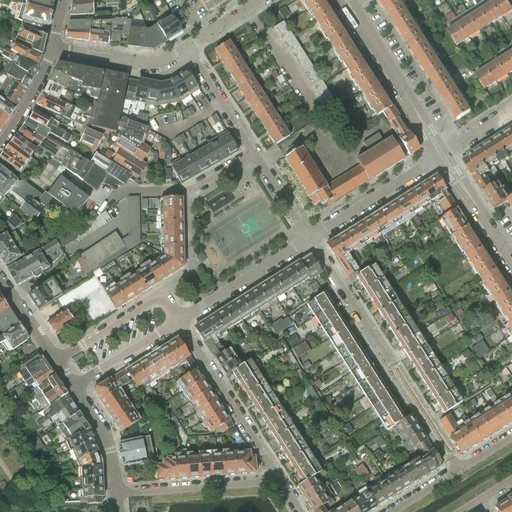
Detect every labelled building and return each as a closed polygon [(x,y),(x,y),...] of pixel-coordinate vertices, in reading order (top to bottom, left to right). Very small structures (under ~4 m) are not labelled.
[(51,13),(53,2),(44,0),(18,0),(17,3),(22,4),(21,5),(51,13)] [(69,16),(92,15),(91,0),(74,0),(72,1),(69,16)] [(158,15),(149,0),(147,0),(143,2),(153,18),(158,15)] [(216,6),(212,0),(199,0),(207,11),(216,6)] [(301,0),(315,21),(330,12),(321,0),(301,0)] [(410,17),(399,0),(385,0),(381,3),(396,26),(410,17)] [(511,8),(506,0),(495,0),(492,2),(501,17),(511,10),(511,8)] [(492,2),(481,9),(490,24),(501,17),(492,2)] [(49,21),(51,13),(21,5),(17,21),(21,23),(21,24),(41,29),(42,25),(48,26),(49,21)] [(290,16),(285,7),(278,11),(284,20),(290,16)] [(481,9),(470,16),(479,31),(490,24),(481,9)] [(345,36),(330,12),(315,21),(331,45),(345,36)] [(182,32),(171,15),(156,24),(167,41),(182,32)] [(470,16),(459,23),(468,38),(479,31),(470,16)] [(425,40),(410,17),(396,26),(411,50),(425,40)] [(115,39),(115,34),(109,33),(110,20),(100,21),(99,32),(92,31),(90,31),(87,41),(107,44),(108,41),(114,42),(114,39),(115,39)] [(128,35),(130,27),(130,20),(110,20),(109,33),(115,34),(115,39),(119,39),(120,34),(128,35)] [(68,22),(66,30),(89,29),(90,31),(92,31),(99,32),(100,21),(92,21),(68,22)] [(272,29),(276,35),(287,28),(283,22),(272,29)] [(468,38),(459,23),(447,31),(457,45),(468,38)] [(167,41),(156,24),(147,29),(142,28),(139,48),(152,50),(167,41)] [(14,41),(41,55),(46,36),(21,25),(14,41)] [(139,48),(142,28),(130,27),(128,35),(127,47),(139,48)] [(287,28),(276,35),(280,42),(291,35),(287,28)] [(89,29),(66,30),(65,38),(87,41),(90,31),(89,29)] [(291,35),(280,42),(285,48),(295,41),(291,35)] [(345,36),(331,45),(346,69),(360,59),(345,36)] [(1,37),(0,39),(0,45),(37,66),(41,57),(1,37)] [(441,64),(425,40),(411,50),(426,73),(441,64)] [(214,50),(230,75),(244,65),(228,41),(214,50)] [(295,41),(285,48),(289,55),(300,48),(295,41)] [(494,44),(489,47),(494,54),(498,52),(494,44)] [(37,66),(0,45),(0,53),(1,54),(0,55),(12,63),(10,66),(32,79),(37,66)] [(300,48),(289,55),(293,61),(304,54),(300,48)] [(511,58),(509,53),(498,60),(507,75),(511,71),(511,58)] [(304,54),(293,61),(297,68),(308,61),(304,54)] [(375,83),(360,59),(346,69),(361,93),(375,83)] [(507,75),(498,60),(487,67),(496,82),(507,75)] [(308,61),(297,68),(301,74),(312,67),(308,61)] [(67,78),(70,65),(57,63),(53,72),(67,78)] [(32,79),(10,66),(6,64),(0,72),(6,76),(26,90),(32,79)] [(456,88),(441,64),(426,73),(441,97),(456,88)] [(82,84),(85,68),(70,65),(67,78),(71,80),(82,84)] [(244,65),(230,75),(245,98),(259,89),(244,65)] [(312,67),(301,74),(305,81),(316,74),(312,67)] [(485,89),(496,82),(487,67),(475,74),(485,89)] [(97,100),(103,73),(103,72),(85,68),(82,84),(74,95),(79,96),(97,100)] [(187,70),(177,76),(189,96),(199,89),(187,70)] [(82,84),(71,80),(67,78),(53,72),(48,82),(74,95),(82,84)] [(116,133),(117,128),(119,117),(127,79),(111,76),(111,75),(103,73),(97,100),(96,103),(93,119),(92,127),(116,133)] [(316,74),(305,81),(309,87),(320,80),(316,74)] [(26,90),(6,76),(0,84),(0,93),(16,107),(26,90)] [(177,76),(168,82),(180,102),(189,96),(177,76)] [(145,100),(149,81),(138,79),(138,82),(129,80),(124,100),(144,104),(145,100)] [(320,80),(309,87),(313,93),(324,86),(320,80)] [(160,84),(149,81),(145,100),(144,104),(156,106),(160,84)] [(74,95),(48,82),(43,93),(60,101),(69,106),(74,95)] [(160,83),(160,84),(156,106),(180,102),(168,82),(160,83)] [(375,83),(361,93),(376,116),(382,113),(391,107),(390,107),(375,83)] [(324,86),(313,93),(317,100),(328,93),(324,86)] [(456,88),(441,97),(456,121),(471,111),(456,88)] [(259,89),(245,98),(260,122),(274,113),(259,89)] [(75,109),(69,106),(60,101),(43,93),(42,93),(35,105),(69,120),(73,112),(75,109)] [(328,93),(317,100),(321,106),(332,99),(328,93)] [(14,109),(0,98),(0,110),(9,117),(14,109)] [(200,101),(204,107),(208,105),(209,104),(204,98),(200,101)] [(332,99),(321,106),(325,113),(336,106),(332,99)] [(93,119),(96,103),(93,103),(91,107),(85,105),(84,109),(80,108),(75,109),(73,112),(89,118),(93,119)] [(382,113),(409,155),(418,150),(418,147),(412,137),(413,137),(410,132),(409,133),(392,106),(391,107),(382,113)] [(190,107),(186,110),(190,116),(194,114),(190,107)] [(0,130),(2,129),(1,128),(9,117),(0,110),(0,130)] [(59,123),(52,120),(34,110),(28,119),(47,130),(51,125),(56,128),(59,123)] [(185,111),(182,113),(186,119),(190,116),(186,110),(185,111)] [(274,113),(260,122),(275,145),(289,136),(274,113)] [(219,121),(215,114),(215,115),(211,117),(215,124),(219,121)] [(367,129),(376,123),(380,121),(377,116),(364,124),(367,129)] [(142,144),(148,128),(126,120),(119,117),(117,128),(123,131),(142,144)] [(65,132),(56,128),(51,125),(47,130),(28,119),(27,118),(21,127),(44,140),(46,137),(48,133),(66,144),(71,136),(65,132)] [(201,123),(196,126),(200,132),(204,130),(201,123)] [(196,126),(192,128),(196,135),(200,132),(196,126)] [(103,172),(89,164),(46,137),(44,140),(21,127),(16,135),(29,145),(40,153),(41,152),(45,155),(50,158),(58,164),(61,165),(71,173),(82,181),(96,191),(102,182),(106,185),(125,185),(103,172)] [(502,133),(501,134),(511,150),(511,128),(511,127),(507,130),(505,130),(502,132),(502,133)] [(79,142),(94,151),(102,135),(86,128),(79,142)] [(149,149),(142,144),(123,131),(115,145),(121,149),(141,162),(149,149)] [(237,151),(226,131),(216,137),(228,157),(237,151)] [(326,187),(321,178),(301,147),(284,158),(314,206),(319,202),(321,206),(333,199),(334,201),(368,180),(369,181),(404,159),(391,138),(383,142),(378,133),(362,143),(368,152),(356,160),(359,166),(326,187)] [(182,134),(178,137),(182,143),(186,141),(182,134)] [(511,150),(501,134),(500,134),(499,134),(496,136),(496,137),(491,140),(505,162),(511,157),(511,150)] [(16,135),(9,144),(27,157),(25,159),(27,160),(29,158),(35,151),(16,135)] [(178,137),(173,139),(177,146),(182,143),(178,137)] [(228,157),(216,137),(206,142),(208,146),(218,162),(228,157)] [(482,146),(481,146),(493,166),(499,162),(500,165),(505,162),(491,140),(487,143),(485,143),(482,145),(482,146)] [(27,157),(9,144),(5,151),(23,165),(27,160),(25,159),(27,157)] [(218,162),(208,146),(200,151),(209,167),(218,162)] [(493,166),(481,146),(481,147),(479,146),(476,148),(476,150),(471,153),(485,174),(490,171),(488,169),(493,166)] [(145,164),(141,162),(121,149),(112,163),(136,179),(145,164)] [(23,165),(5,151),(0,157),(0,158),(18,172),(23,165)] [(209,167),(200,151),(190,156),(200,173),(209,167)] [(136,179),(112,163),(96,153),(89,164),(103,172),(125,185),(129,179),(134,182),(136,179)] [(485,174),(471,153),(469,154),(468,154),(461,158),(479,187),(489,181),(485,174)] [(200,173),(190,156),(181,161),(190,178),(200,173)] [(58,164),(50,158),(47,163),(55,169),(58,164)] [(190,178),(181,161),(179,158),(169,164),(180,184),(190,178)] [(0,166),(0,196),(2,198),(3,197),(8,192),(17,181),(0,166)] [(502,179),(508,176),(505,170),(498,174),(502,179)] [(421,184),(419,186),(430,202),(441,195),(444,200),(449,196),(437,177),(434,176),(433,177),(432,176),(430,178),(430,179),(425,182),(424,181),(421,183),(421,184)] [(60,177),(51,188),(47,194),(48,195),(44,200),(41,197),(42,195),(23,181),(18,181),(17,181),(8,192),(23,204),(19,209),(34,221),(43,209),(44,210),(65,213),(65,216),(75,217),(88,199),(60,177)] [(489,181),(479,187),(482,192),(483,192),(492,186),(490,183),(489,181)] [(492,186),(483,192),(485,194),(484,195),(486,197),(487,198),(490,202),(490,203),(491,206),(492,206),(494,208),(507,200),(510,198),(499,181),(492,186)] [(405,195),(403,196),(413,212),(430,202),(419,186),(417,187),(416,187),(413,188),(413,190),(408,192),(407,192),(405,193),(405,195)] [(413,212),(403,196),(400,198),(399,197),(397,199),(397,200),(392,203),(391,202),(388,204),(388,205),(386,207),(396,223),(399,226),(410,219),(415,216),(416,216),(413,212)] [(449,196),(444,200),(438,203),(441,207),(452,200),(449,196)] [(159,206),(159,211),(181,210),(181,205),(182,204),(182,198),(161,199),(161,205),(159,206)] [(452,200),(441,207),(444,211),(455,205),(452,200)] [(455,205),(444,211),(446,215),(456,209),(457,209),(455,205)] [(372,216),(370,217),(380,233),(396,223),(386,207),(384,208),(382,208),(380,209),(380,210),(375,213),(374,213),(372,214),(372,216)] [(467,226),(465,224),(465,223),(465,222),(464,220),(463,220),(461,217),(460,215),(460,214),(459,211),(457,211),(456,209),(446,215),(440,219),(448,233),(450,237),(452,236),(467,227),(467,226)] [(181,210),(159,211),(159,217),(162,217),(162,223),(183,222),(182,216),(181,215),(181,210)] [(111,220),(105,211),(100,214),(106,223),(111,220)] [(11,213),(5,221),(9,225),(14,230),(14,231),(23,225),(11,213)] [(106,223),(100,214),(96,217),(102,226),(106,223)] [(415,216),(410,219),(416,229),(421,226),(415,216)] [(102,226),(96,217),(91,220),(97,229),(102,226)] [(355,226),(353,227),(363,244),(380,233),(370,217),(367,219),(366,218),(363,219),(363,221),(359,224),(358,223),(355,225),(355,226)] [(97,229),(91,220),(87,222),(92,232),(97,229)] [(92,232),(87,222),(82,225),(88,235),(92,232)] [(183,222),(162,223),(162,229),(159,230),(159,235),(182,234),(181,229),(183,228),(183,222)] [(88,235),(82,225),(77,228),(83,237),(88,235)] [(339,236),(337,238),(347,254),(363,244),(353,227),(351,229),(349,228),(347,230),(347,231),(342,234),(341,234),(339,235),(339,236)] [(467,227),(452,236),(466,259),(481,249),(467,227)] [(83,237),(77,228),(73,231),(79,240),(83,237)] [(77,239),(72,231),(71,230),(66,233),(72,242),(77,239)] [(6,232),(0,235),(0,254),(14,246),(11,241),(13,240),(11,236),(9,237),(6,232)] [(72,242),(66,233),(60,236),(66,246),(72,242)] [(98,268),(126,250),(120,241),(115,233),(87,251),(98,268)] [(182,234),(159,235),(160,241),(162,241),(162,246),(183,246),(183,240),(182,239),(182,234)] [(66,246),(60,236),(55,239),(60,248),(60,249),(66,246)] [(139,236),(128,236),(125,237),(131,247),(139,243),(139,236)] [(382,236),(377,238),(384,249),(387,247),(388,246),(382,236)] [(131,247),(125,237),(120,241),(126,250),(131,247)] [(150,247),(152,245),(144,241),(144,237),(141,237),(141,242),(150,247)] [(416,237),(409,241),(414,248),(420,244),(416,237)] [(348,256),(347,254),(337,238),(334,239),(333,239),(329,241),(329,243),(328,243),(327,246),(342,269),(353,263),(356,260),(352,254),(348,256)] [(60,248),(55,239),(42,247),(47,256),(60,248)] [(20,242),(14,246),(0,254),(0,259),(4,266),(23,254),(20,249),(22,247),(20,242)] [(183,246),(162,246),(160,247),(160,254),(162,255),(172,260),(174,259),(182,258),(182,253),(184,252),(183,246)] [(34,251),(26,256),(5,268),(16,286),(32,276),(36,278),(40,275),(41,271),(49,267),(44,258),(46,257),(47,256),(42,247),(34,251)] [(495,271),(481,249),(466,259),(480,280),(495,271)] [(98,268),(87,251),(81,255),(81,256),(90,271),(92,272),(98,268)] [(172,260),(162,255),(160,254),(154,258),(167,277),(172,274),(171,273),(176,270),(178,270),(182,268),(182,264),(184,263),(184,260),(182,258),(174,259),(172,260)] [(308,256),(298,262),(308,279),(309,280),(321,273),(310,256),(308,256)] [(154,258),(149,261),(148,261),(144,263),(156,282),(160,280),(161,280),(167,277),(154,258)] [(284,270),(282,272),(292,289),(308,279),(298,262),(296,263),(295,262),(293,264),(293,265),(288,268),(286,268),(284,269),(284,270)] [(156,282),(144,263),(139,266),(139,267),(134,270),(135,272),(146,289),(151,287),(151,285),(156,282)] [(353,263),(342,269),(345,273),(355,267),(353,263)] [(356,276),(365,290),(383,279),(374,265),(356,276)] [(354,273),(358,271),(355,267),(345,273),(347,277),(354,273)] [(509,293),(495,271),(480,280),(494,302),(509,293)] [(146,289),(135,272),(130,276),(128,273),(123,276),(136,295),(139,293),(141,293),(146,289)] [(268,281),(266,282),(276,299),(292,289),(282,272),(280,273),(278,273),(276,274),(276,276),(271,279),(270,278),(268,280),(268,281)] [(57,276),(28,295),(38,310),(53,299),(61,295),(58,289),(63,285),(57,276)] [(136,295),(123,276),(118,279),(120,282),(115,285),(126,302),(131,299),(131,298),(136,295)] [(383,279),(365,290),(379,312),(396,300),(383,279)] [(430,294),(434,291),(436,291),(432,285),(432,286),(428,280),(427,280),(423,283),(425,286),(423,287),(427,293),(429,292),(430,294)] [(251,292),(248,293),(259,310),(276,299),(266,282),(263,284),(262,283),(259,285),(259,286),(255,289),(253,289),(251,290),(251,292)] [(321,292),(315,282),(312,284),(318,294),(321,292)] [(318,294),(312,284),(308,286),(315,296),(318,294)] [(126,302),(115,285),(109,288),(107,286),(103,289),(115,308),(119,305),(121,306),(126,302)] [(234,302),(231,304),(242,320),(259,310),(248,293),(246,295),(245,294),(242,296),(242,297),(238,300),(236,299),(234,301),(234,302)] [(320,296),(307,305),(314,316),(332,305),(324,293),(320,296)] [(511,297),(509,293),(494,302),(508,324),(511,321),(511,297)] [(396,300),(379,312),(393,333),(410,322),(396,300)] [(217,313),(215,315),(225,331),(242,320),(231,304),(229,305),(228,305),(222,308),(222,310),(221,311),(219,310),(217,312),(217,313)] [(71,305),(47,323),(55,335),(66,328),(70,328),(73,326),(74,323),(74,322),(70,315),(75,311),(71,305)] [(346,328),(332,305),(314,316),(329,339),(346,328)] [(8,307),(0,312),(0,324),(13,316),(8,307)] [(225,331),(215,315),(214,315),(213,314),(209,317),(209,318),(204,321),(217,341),(222,338),(220,336),(226,333),(225,331)] [(13,316),(0,324),(0,331),(3,335),(19,324),(13,316)] [(280,319),(270,325),(276,334),(290,325),(290,323),(287,317),(281,321),(280,319)] [(217,341),(204,321),(202,323),(201,322),(197,325),(196,326),(196,327),(195,329),(208,349),(218,343),(217,341)] [(410,322),(393,333),(407,356),(425,344),(410,322)] [(19,324),(3,335),(0,336),(0,343),(1,343),(6,350),(8,351),(28,338),(19,324)] [(346,328),(329,339),(343,362),(361,351),(346,328)] [(495,342),(504,337),(499,329),(490,335),(495,342)] [(292,335),(286,340),(290,347),(297,343),(292,335)] [(191,360),(178,340),(175,339),(174,340),(173,339),(169,342),(169,343),(166,345),(178,366),(179,367),(182,366),(191,360)] [(478,357),(489,349),(482,339),(471,347),(478,357)] [(306,341),(293,348),(297,357),(311,350),(306,341)] [(221,347),(220,345),(218,343),(208,349),(211,354),(221,347)] [(425,344),(407,356),(421,378),(439,366),(425,344)] [(178,366),(166,345),(162,348),(161,347),(157,349),(157,351),(155,352),(166,369),(171,366),(172,367),(173,366),(175,368),(178,366)] [(214,359),(215,358),(225,352),(222,347),(221,347),(211,354),(214,359)] [(225,352),(215,358),(217,360),(216,362),(217,364),(219,364),(222,369),(221,370),(223,373),(224,373),(226,375),(232,372),(242,365),(231,348),(225,352)] [(294,362),(287,351),(278,358),(281,363),(288,359),(291,364),(294,362)] [(361,351),(343,362),(357,385),(375,373),(361,351)] [(20,370),(41,357),(38,352),(17,365),(20,370)] [(168,372),(166,369),(155,352),(152,354),(151,353),(147,356),(147,357),(145,358),(158,378),(168,372)] [(24,381),(47,366),(41,357),(20,370),(18,372),(24,381)] [(158,378),(145,358),(142,360),(141,360),(137,362),(137,364),(135,364),(148,385),(158,378)] [(184,370),(194,364),(191,360),(182,366),(184,370)] [(250,360),(242,365),(232,372),(246,393),(263,382),(250,360)] [(492,363),(485,368),(489,373),(495,368),(492,363)] [(148,385),(135,364),(132,367),(130,366),(127,368),(126,370),(132,380),(136,386),(139,391),(148,385)] [(185,377),(196,370),(197,370),(194,364),(184,370),(182,372),(185,377)] [(36,387),(53,375),(47,366),(24,381),(27,386),(33,382),(36,387)] [(439,366),(421,378),(436,400),(453,389),(439,366)] [(125,369),(120,372),(127,384),(132,380),(126,370),(125,369)] [(184,392),(203,380),(202,379),(203,378),(200,374),(199,374),(196,370),(185,377),(175,383),(178,388),(181,386),(184,392)] [(100,400),(117,390),(122,387),(127,384),(120,372),(94,389),(94,392),(100,400)] [(375,373),(357,385),(372,407),(390,396),(375,373)] [(35,401),(59,384),(53,375),(36,387),(32,390),(35,394),(32,396),(35,401)] [(191,402),(209,390),(208,389),(209,388),(207,385),(206,385),(203,380),(184,392),(182,394),(185,398),(187,397),(191,402)] [(263,382),(246,393),(260,415),(278,404),(263,382)] [(48,405),(66,394),(59,384),(35,401),(30,404),(33,409),(39,405),(42,410),(48,405)] [(126,399),(139,391),(136,386),(123,394),(121,395),(117,390),(100,400),(107,411),(124,400),(126,399)] [(453,389),(436,400),(444,413),(461,402),(453,389)] [(197,412),(216,400),(215,399),(215,398),(214,395),(212,395),(209,390),(191,402),(188,404),(191,408),(194,407),(197,412)] [(511,402),(509,398),(508,396),(508,395),(505,390),(501,393),(504,398),(503,399),(504,401),(499,404),(510,422),(511,421),(511,402)] [(12,392),(2,398),(7,405),(16,399),(12,392)] [(50,418),(72,404),(66,394),(48,405),(52,411),(41,419),(42,419),(37,423),(40,426),(41,425),(48,420),(50,418)] [(390,396),(372,407),(386,430),(394,426),(394,425),(404,419),(390,396)] [(510,422),(499,404),(497,402),(494,396),(489,399),(495,407),(489,411),(500,428),(501,427),(502,428),(506,426),(506,424),(510,422)] [(124,400),(107,411),(114,421),(131,410),(133,409),(130,404),(128,406),(124,400)] [(204,423),(222,411),(221,409),(222,408),(220,405),(219,405),(216,400),(197,412),(195,414),(198,419),(200,417),(204,423)] [(72,404),(50,418),(52,421),(57,418),(61,424),(78,412),(72,404)] [(278,404),(260,415),(274,438),(292,427),(278,404)] [(500,428),(489,411),(487,408),(488,408),(485,404),(481,407),(483,411),(482,411),(484,414),(478,417),(489,435),(491,434),(492,434),(496,432),(496,431),(500,428)] [(136,423),(140,420),(136,414),(134,416),(131,410),(114,421),(121,432),(126,428),(136,423)] [(222,411),(204,423),(201,424),(204,429),(207,427),(210,433),(214,430),(217,428),(229,421),(228,419),(228,418),(227,415),(225,415),(222,411)] [(489,435),(478,417),(477,415),(477,414),(475,411),(469,415),(471,418),(472,418),(473,420),(468,424),(479,441),(481,440),(482,441),(486,438),(485,437),(489,435)] [(89,429),(78,412),(61,424),(57,426),(63,435),(66,440),(89,429)] [(439,421),(442,426),(452,419),(449,414),(446,416),(439,421)] [(410,415),(404,419),(394,425),(394,426),(410,450),(416,445),(426,439),(423,435),(424,434),(422,432),(421,432),(415,422),(415,421),(414,418),(412,418),(410,415)] [(479,441),(468,424),(467,421),(468,420),(465,415),(459,419),(460,420),(464,426),(459,430),(470,447),(471,446),(472,447),(475,445),(475,444),(479,441)] [(470,447),(459,430),(452,419),(442,426),(460,453),(461,453),(462,453),(465,451),(465,450),(470,447)] [(348,434),(358,428),(353,420),(344,426),(348,434)] [(229,421),(217,428),(214,430),(216,434),(220,432),(221,433),(232,426),(229,421)] [(292,427),(274,438),(289,460),(306,449),(292,427)] [(92,441),(91,437),(92,436),(89,429),(66,440),(69,446),(71,450),(92,441)] [(380,435),(367,442),(372,451),(385,444),(380,435)] [(124,466),(146,462),(141,438),(120,442),(118,445),(119,451),(118,451),(120,458),(122,464),(124,466)] [(426,439),(416,445),(419,451),(429,444),(426,439)] [(92,441),(71,450),(76,460),(97,451),(92,441)] [(429,444),(419,451),(423,456),(432,450),(429,444)] [(223,474),(221,454),(215,454),(215,451),(216,451),(215,446),(209,447),(210,451),(209,451),(209,455),(211,475),(217,475),(218,476),(222,475),(223,474)] [(43,448),(36,453),(39,457),(46,453),(43,448)] [(199,476),(198,456),(191,456),(191,453),(190,453),(189,448),(185,449),(186,453),(186,457),(187,477),(193,477),(194,478),(198,477),(199,476)] [(211,475),(209,455),(203,455),(202,448),(197,448),(197,452),(198,456),(199,476),(205,476),(206,477),(210,476),(211,475)] [(187,477),(186,457),(179,457),(179,454),(178,454),(178,449),(175,451),(175,454),(173,454),(174,457),(176,478),(181,478),(182,479),(186,478),(187,477)] [(306,449),(289,460),(303,483),(313,476),(321,472),(306,449)] [(221,454),(223,474),(229,474),(230,475),(234,474),(235,473),(234,453),(227,453),(227,450),(221,450),(221,454)] [(432,450),(423,456),(418,459),(428,474),(430,472),(431,473),(434,471),(434,470),(436,468),(437,469),(441,467),(441,466),(441,465),(440,463),(440,462),(440,461),(440,460),(438,457),(437,457),(432,450)] [(97,451),(76,460),(79,467),(101,466),(101,465),(101,463),(101,461),(101,459),(100,459),(97,451)] [(249,451),(234,453),(235,473),(241,473),(242,474),(246,474),(247,472),(256,472),(255,471),(257,470),(259,466),(256,462),(255,462),(254,457),(253,457),(250,457),(249,451)] [(175,478),(176,478),(174,457),(166,458),(166,464),(156,465),(157,480),(169,479),(170,480),(174,479),(175,478)] [(418,459),(401,470),(410,484),(413,483),(414,483),(417,482),(417,480),(422,477),(423,478),(425,476),(425,475),(428,474),(418,459)] [(369,475),(362,464),(355,468),(362,479),(369,475)] [(101,466),(79,467),(80,479),(102,478),(101,466)] [(401,470),(384,480),(394,495),(396,493),(398,494),(400,492),(400,491),(405,488),(406,488),(408,487),(408,486),(410,484),(401,470)] [(303,483),(297,486),(299,490),(298,491),(300,493),(301,493),(307,503),(307,504),(309,507),(310,506),(313,511),(322,505),(329,501),(313,476),(303,483)] [(102,478),(80,479),(80,491),(102,490),(102,478)] [(384,480),(368,491),(377,505),(379,504),(381,505),(383,503),(383,502),(388,499),(389,499),(391,498),(392,496),(394,495),(384,480)] [(330,487),(336,495),(342,491),(336,483),(330,487)] [(102,490),(80,491),(80,497),(79,497),(79,502),(86,502),(86,504),(101,504),(101,497),(103,497),(102,490)] [(368,491),(351,502),(357,511),(366,511),(371,509),(372,510),(374,508),(375,507),(377,505),(368,491)] [(511,511),(511,503),(508,497),(496,505),(497,506),(494,507),(497,511),(511,511)] [(357,511),(351,502),(334,511),(357,511)]
